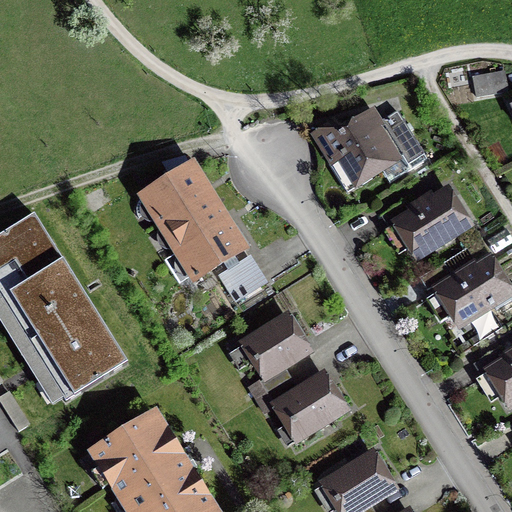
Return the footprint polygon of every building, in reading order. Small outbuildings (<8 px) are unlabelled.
[(503,72),(473,77),(476,97),(506,92),(503,72)] [(381,122),(408,164),(424,154),(397,112),(381,122)] [(359,184),(396,160),(369,116),(340,134),(334,125),(318,135),(334,162),(342,157),(359,184)] [(172,178),(190,167),(184,157),(162,163),(172,178)] [(160,224),(210,194),(207,190),(193,165),(190,167),(172,178),(142,196),(160,224)] [(477,242),(446,192),(412,213),(405,202),(381,216),(389,229),(397,224),(418,258),(458,233),(468,248),(477,242)] [(177,253),(227,222),(225,218),(210,194),(160,224),(177,253)] [(34,215),(0,236),(0,297),(66,402),(127,364),(34,215)] [(227,222),(177,253),(194,281),(244,250),(231,228),(227,222)] [(511,297),(477,242),(468,248),(479,267),(438,292),(459,326),(493,305),(496,310),(511,299),(511,297)] [(228,289),(258,271),(250,258),(220,277),(228,289)] [(452,274),(444,263),(420,278),(427,289),(452,274)] [(258,271),(228,289),(236,301),(265,283),(258,271)] [(309,352),(288,319),(245,345),(266,380),(260,383),(268,395),(292,380),(284,367),(309,352)] [(505,362),(497,350),(473,365),(481,377),(488,372),(505,362)] [(511,357),(505,362),(488,372),(509,406),(511,404),(511,357)] [(344,411),(324,377),(300,392),(292,380),(268,395),(287,427),(293,423),(301,437),(344,411)] [(30,424),(9,391),(0,397),(0,403),(18,432),(30,424)] [(155,417),(96,453),(132,511),(213,511),(186,468),(155,417)] [(393,490),(373,456),(330,482),(339,497),(334,500),(341,511),(375,511),(370,504),(393,490)]
